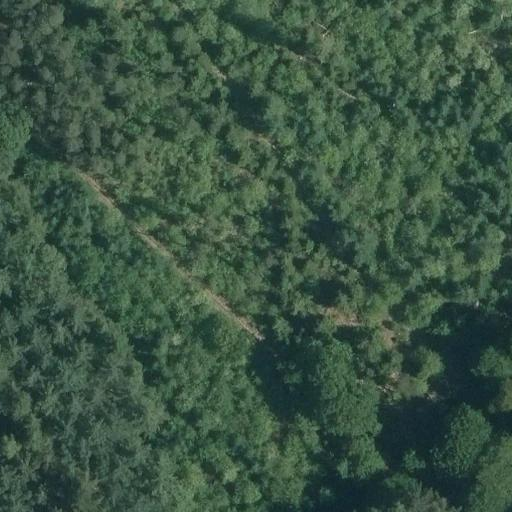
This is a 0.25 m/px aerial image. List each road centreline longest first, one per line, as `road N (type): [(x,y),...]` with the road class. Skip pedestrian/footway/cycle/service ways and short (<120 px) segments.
road 1 (track): [(0,93),(442,511)]
road 2 (track): [(451,371),(511,230)]
